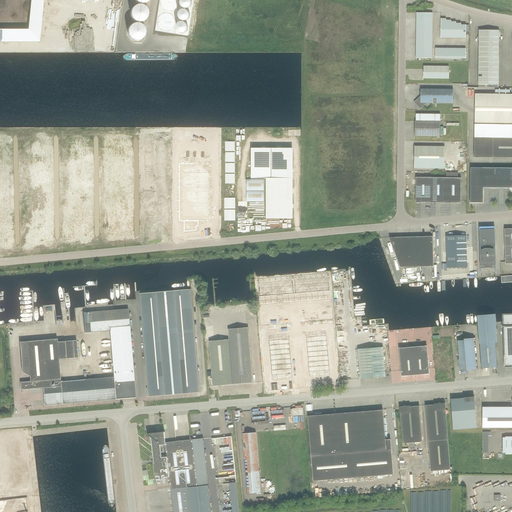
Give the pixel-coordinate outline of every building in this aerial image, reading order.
[(0,42),(40,42),(43,0),(31,0),(28,30),(0,29),(0,42)] [(127,28),(133,42),(146,36),(140,22),(127,28)] [(466,49),(461,49),(456,49),(456,59),(466,59),(466,49)] [(499,60),(499,50),(489,50),(479,50),(479,60),(489,60),(499,60)] [(423,78),(449,79),(449,66),(424,66),(423,78)] [(453,103),(453,90),(421,89),(421,97),(415,102),(421,108),(426,103),(453,103)] [(511,124),(511,94),(475,94),(475,124),(511,124)] [(415,121),(415,136),(440,137),(440,114),(416,114),(416,121),(415,121)] [(511,124),(475,124),(474,157),(493,158),(511,157),(511,124)] [(235,142),(225,142),(225,151),(235,151),(235,142)] [(415,146),(414,168),(444,169),(445,146),(415,146)] [(251,148),(251,178),(266,178),(266,219),(291,219),(291,148),(251,148)] [(235,152),(225,153),(225,162),(235,162),(235,152)] [(180,163),(180,220),(211,219),(211,163),(180,163)] [(235,163),(225,163),(225,173),(235,173),(235,163)] [(511,167),(471,168),(470,203),(483,203),(483,188),(511,188),(511,167)] [(461,203),(461,178),(458,178),(458,173),(446,173),(446,178),(446,203),(451,203),(461,203)] [(235,174),(225,174),(225,184),(235,184),(235,174)] [(431,203),(431,187),(431,178),(416,177),(416,200),(415,200),(416,203),(431,203)] [(446,203),(446,178),(431,178),(431,187),(431,203),(446,203)] [(247,180),(247,191),(264,190),(264,180),(247,180)] [(264,201),(264,190),(247,191),(247,201),(264,201)] [(224,198),(224,209),(236,209),(236,198),(224,198)] [(224,210),(224,221),(236,221),(236,210),(224,210)] [(496,265),(495,230),(480,231),(481,266),(496,265)] [(466,235),(444,236),(445,268),(467,267),(466,235)] [(433,236),(389,237),(400,267),(434,266),(433,236)] [(330,296),(328,273),(322,274),(324,297),(330,296)] [(200,391),(192,292),(192,288),(141,293),(149,386),(147,388),(149,389),(149,396),(200,391)] [(30,381),(20,382),(21,390),(41,388),(41,390),(43,389),(45,405),(116,399),(135,397),(130,326),(128,309),(83,313),(85,333),(110,331),(114,377),(61,382),(59,359),(78,358),(76,340),(57,342),(57,339),(20,342),(22,372),(30,377),(30,381)] [(511,313),(503,314),(504,367),(511,367),(511,313)] [(495,314),(477,315),(480,344),(482,368),(497,367),(495,343),(497,342),(495,314)] [(254,382),(249,326),(229,328),(230,338),(210,340),(214,385),(254,382)] [(327,335),(306,337),(310,377),(330,375),(327,335)] [(289,338),(269,340),(273,380),(293,378),(289,338)] [(465,341),(459,341),(460,360),(459,360),(460,369),(467,368),(468,370),(475,369),(473,339),(465,339),(465,341)] [(424,354),(424,346),(403,348),(404,356),(400,360),(401,371),(401,376),(407,376),(424,374),(430,374),(429,369),(428,357),(424,354)] [(385,377),(383,347),(358,349),(360,379),(385,377)] [(464,398),(464,399),(461,399),(451,400),(453,429),(477,427),(474,397),(473,398),(465,398),(464,398)] [(511,427),(511,399),(506,400),(511,400),(511,405),(511,407),(483,407),(483,428),(511,427)] [(446,410),(445,403),(441,403),(440,402),(439,403),(434,404),(434,405),(425,405),(428,441),(431,471),(450,470),(446,410)] [(422,442),(419,406),(410,407),(410,406),(406,406),(405,405),(404,406),(399,407),(400,413),(403,443),(422,442)] [(386,450),(383,410),(308,416),(311,456),(313,481),(394,474),(392,450),(386,450)] [(211,511),(203,438),(166,442),(165,432),(156,433),(157,433),(157,436),(152,437),(147,434),(151,437),(154,460),(153,460),(152,460),(152,461),(153,464),(154,464),(156,482),(156,480),(160,479),(160,480),(163,479),(162,476),(165,476),(165,477),(169,477),(173,511),(211,511)] [(250,493),(261,493),(256,432),(243,434),(244,451),(247,451),(250,493)] [(511,437),(503,437),(503,453),(511,453),(511,437)] [(239,511),(236,482),(229,483),(232,511),(239,511)]
